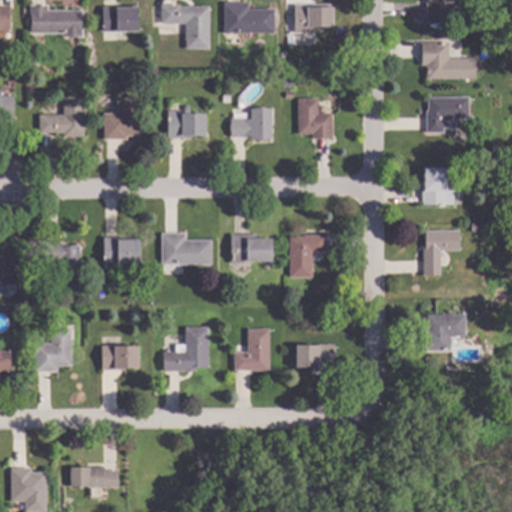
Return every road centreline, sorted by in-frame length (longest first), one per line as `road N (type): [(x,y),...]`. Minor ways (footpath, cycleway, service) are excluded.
road 1 (residential): [(375,0),(362,417)]
road 2 (residential): [(374,186),(0,188)]
road 3 (residential): [(362,417),(0,413)]
